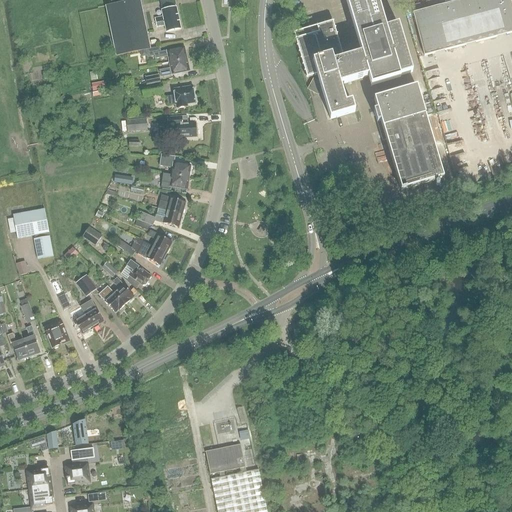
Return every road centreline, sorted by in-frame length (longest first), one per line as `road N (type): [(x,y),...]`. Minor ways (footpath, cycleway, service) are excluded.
road 1 (residential): [(0,407),(124,352),(192,274),(214,217),(228,126),(208,0)]
road 2 (tertiary): [(0,428),(226,328)]
road 3 (tertiary): [(313,224),(268,70),(265,0)]
road 4 (tertiary): [(267,314),(320,283),(313,224)]
